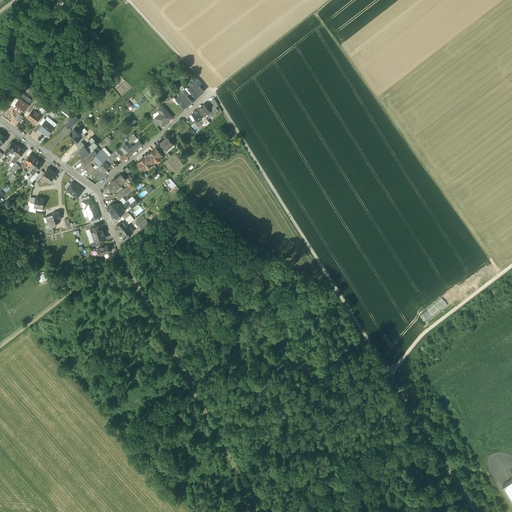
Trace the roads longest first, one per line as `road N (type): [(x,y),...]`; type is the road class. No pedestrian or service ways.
road 1 (track): [(212,92),(475,511)]
road 2 (track): [(503,273),(315,13)]
road 3 (track): [(391,377),(421,337),(511,267)]
road 4 (track): [(0,352),(121,257)]
road 5 (track): [(212,92),(332,0)]
road 6 (residential): [(96,188),(212,92)]
road 7 (track): [(127,0),(212,92)]
